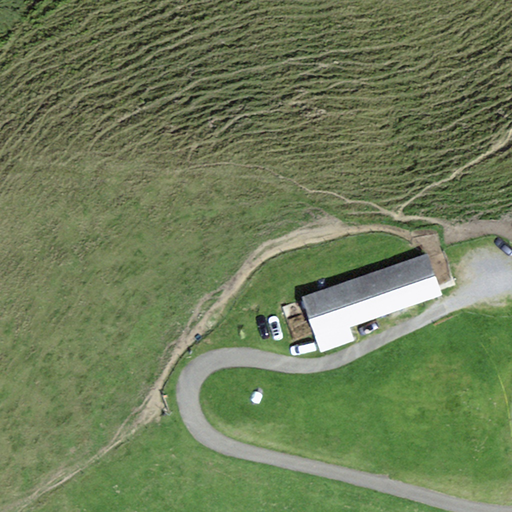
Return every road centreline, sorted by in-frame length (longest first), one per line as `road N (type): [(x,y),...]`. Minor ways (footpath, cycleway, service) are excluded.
road 1 (track): [(187,394),(191,379),(216,369),(330,376),(511,301)]
road 2 (track): [(496,511),(238,459),(210,447),(187,394)]
